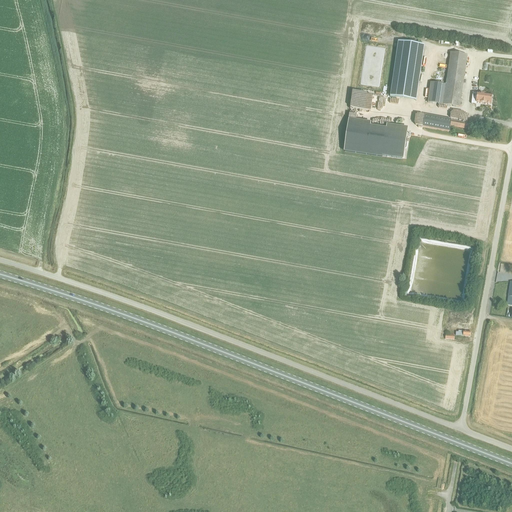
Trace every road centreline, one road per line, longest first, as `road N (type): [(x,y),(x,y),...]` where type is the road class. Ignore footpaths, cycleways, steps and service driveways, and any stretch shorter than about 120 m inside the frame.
road 1 (primary): [(0,274),(511,463)]
road 2 (unclassified): [(0,261),(459,428)]
road 3 (unclassified): [(459,428),(511,151)]
